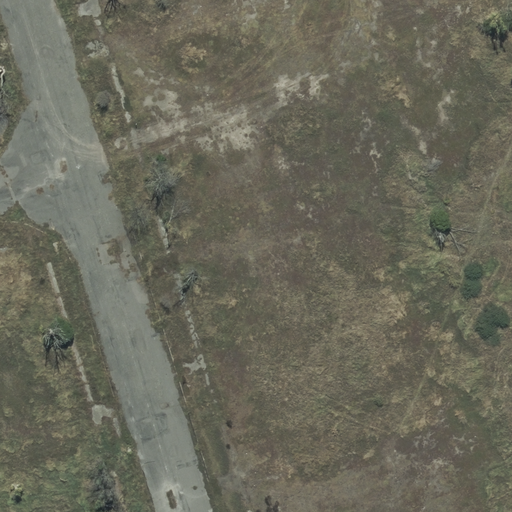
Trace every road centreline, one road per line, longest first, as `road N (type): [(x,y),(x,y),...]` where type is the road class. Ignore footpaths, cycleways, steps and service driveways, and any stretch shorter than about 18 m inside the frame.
road 1 (track): [(78,166),(188,511)]
road 2 (track): [(27,0),(78,166)]
